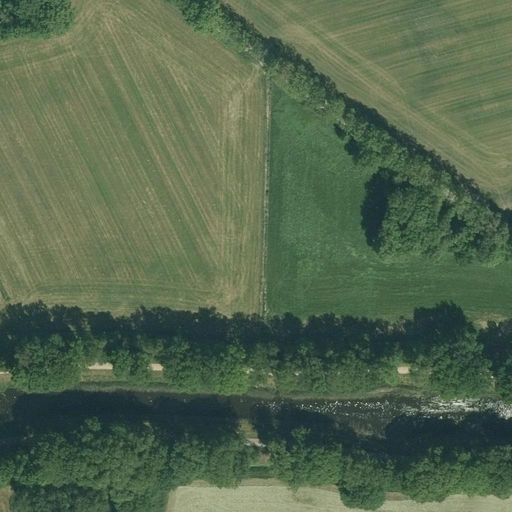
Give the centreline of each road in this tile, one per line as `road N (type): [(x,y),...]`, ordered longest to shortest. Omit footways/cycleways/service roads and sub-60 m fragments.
road 1 (track): [(511,376),(0,369)]
road 2 (unclassified): [(511,241),(185,0)]
road 3 (unclassified): [(0,431),(377,446)]
road 4 (unclassified): [(511,455),(377,446)]
